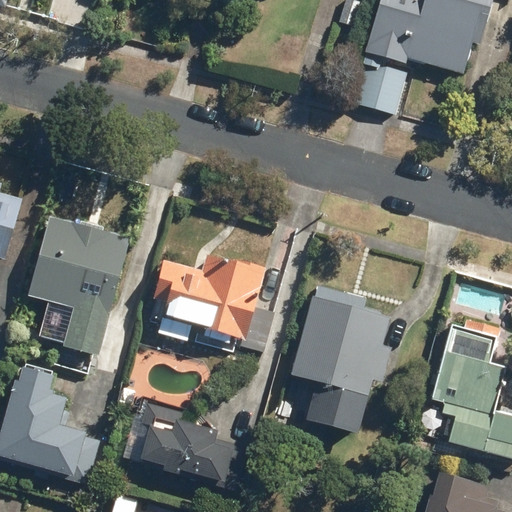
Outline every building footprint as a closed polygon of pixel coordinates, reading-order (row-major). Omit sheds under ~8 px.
[(379,0),(364,53),(412,66),(414,60),(467,75),(480,31),(493,35),(502,2),(494,0),(379,0)] [(0,292),(23,199),(0,193),(0,191),(2,182),(0,181),(0,292)] [(133,240),(49,218),(28,298),(75,310),(65,349),(101,358),(133,240)] [(204,271),(164,261),(148,321),(161,325),(158,334),(176,339),(189,342),(234,354),(238,339),(248,342),(266,272),(208,257),(204,271)] [(392,318),(314,297),(293,377),(318,384),(308,423),(361,437),(375,383),(384,385),(395,347),(385,345),(392,318)] [(499,339),(451,326),(429,411),(457,418),(450,444),(511,459),(511,416),(497,413),(508,369),(492,366),(499,339)] [(17,361),(0,422),(0,456),(88,480),(98,441),(83,437),(84,433),(61,426),(71,392),(52,386),(56,371),(17,361)] [(141,468),(237,494),(249,449),(218,441),(220,433),(176,422),(173,434),(152,428),(141,468)] [(490,489),(441,474),(429,511),(504,511),(497,510),(499,502),(487,498),(490,489)]
